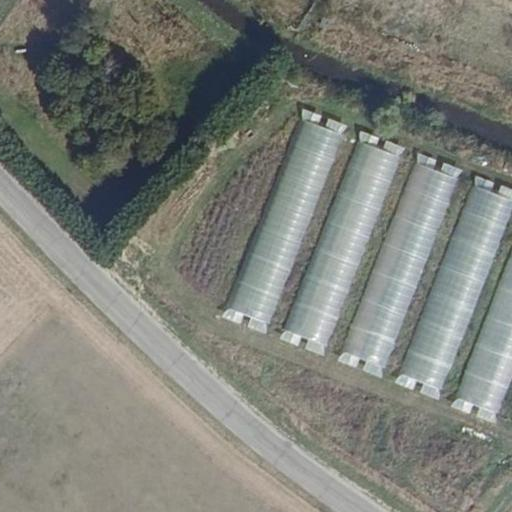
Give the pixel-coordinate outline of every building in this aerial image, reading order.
[(0,0),(0,37),(28,0),(0,0)] [(272,325),(342,132),(298,116),(228,310),(272,325)] [(354,139),(288,333),(331,348),(398,153),(354,139)] [(414,161),(343,353),(386,369),(457,177),(414,161)] [(440,400),(511,207),(511,190),(474,176),(396,384),(440,400)] [(511,248),(459,400),(502,415),(511,386),(511,248)]
